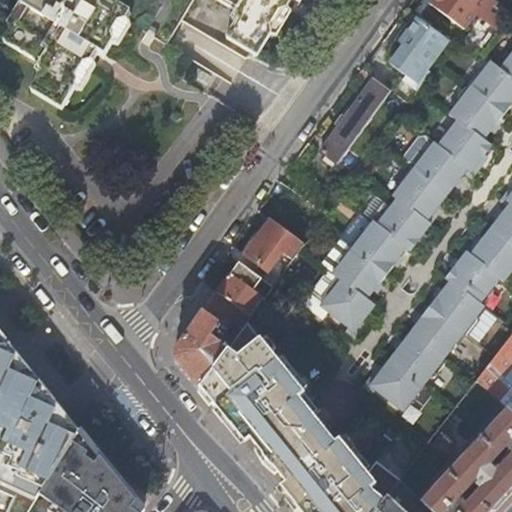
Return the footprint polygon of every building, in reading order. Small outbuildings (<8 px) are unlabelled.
[(24,0),(21,6),(23,7),(2,41),(38,64),(34,71),(40,75),(30,91),(60,110),(96,52),(104,57),(130,14),(107,0),(24,0)] [(213,0),(233,12),(228,20),(234,24),(224,40),(254,58),(290,1),(297,5),(300,0),(213,0)] [(418,84),(449,42),(417,19),(386,61),(418,84)] [(319,299),(346,320),(353,326),(365,310),(372,300),(369,297),(374,291),(380,283),(381,282),(395,264),(401,256),(407,248),(411,250),(418,240),(426,231),(431,224),(428,221),(441,204),(455,185),(462,177),(464,174),(468,169),(471,172),(484,156),(492,146),(484,140),(490,132),(496,124),(511,105),(511,103),(511,51),(508,53),(497,67),(490,61),(482,71),(478,71),(455,100),(456,104),(449,113),(454,117),(444,131),(444,136),(438,143),(434,140),(427,149),(421,149),(398,178),(399,183),(392,192),(396,195),(390,204),(385,205),(374,218),(373,217),(365,226),(361,227),(338,255),(338,260),(332,267),(337,272),(326,287),(326,291),(319,299)] [(379,106),(397,119),(407,104),(361,69),(356,76),(367,85),(320,149),(337,162),(379,106)] [(501,127),(496,124),(490,132),(494,135),(501,127)] [(487,158),(484,156),(471,172),(468,169),(464,174),(471,180),(487,158)] [(466,180),(462,177),(455,185),(459,188),(466,180)] [(293,191),(325,215),(335,203),(302,179),(293,191)] [(511,182),(498,201),(506,208),(510,202),(506,199),(511,191),(511,182)] [(369,382),(375,387),(401,408),(409,399),(413,398),(426,383),(424,381),(430,373),(434,372),(445,356),(448,358),(453,350),(457,350),(479,322),(479,317),(487,307),(486,306),(496,293),(496,286),(501,279),(505,282),(511,272),(511,191),(506,199),(510,202),(506,208),(504,210),(498,218),(483,237),(469,255),(465,252),(460,259),(453,268),(445,277),(448,280),(442,287),(436,295),(422,313),(417,320),(415,322),(401,340),(395,348),(381,366),(369,382)] [(444,207),(441,204),(428,221),(431,224),(444,207)] [(493,215),(498,218),(504,210),(500,206),(493,215)] [(303,244),(270,219),(244,254),(266,270),(280,251),(292,260),(303,244)] [(430,234),(426,231),(418,240),(422,244),(430,234)] [(479,234),(465,252),(469,255),(483,237),(479,234)] [(448,265),(453,268),(460,259),(455,255),(448,265)] [(401,256),(395,264),(398,267),(405,259),(401,256)] [(216,292),(250,316),(263,299),(251,291),(254,287),(260,279),(238,263),(216,292)] [(271,287),(278,279),(266,270),(260,279),(265,282),(271,287)] [(254,287),(266,295),(271,287),(265,282),(260,279),(254,287)] [(380,283),(374,291),(378,293),(384,285),(381,282),(380,283)] [(432,292),(436,295),(442,287),(438,284),(432,292)] [(176,358),(198,386),(245,322),(248,319),(250,316),(216,292),(207,304),(176,347),(176,358)] [(353,326),(346,320),(342,326),(352,334),(368,313),(365,310),(353,326)] [(411,319),(415,322),(417,320),(422,313),(418,310),(411,319)] [(373,511),(399,480),(377,462),(371,472),(354,451),(344,440),(319,409),(320,408),(271,352),(261,341),(245,322),(198,386),(202,391),(205,388),(217,404),(214,406),(230,425),(233,423),(247,441),(252,438),(259,447),(281,474),(288,483),(284,487),(299,505),(296,507),(299,511),(373,511)] [(511,334),(476,381),(508,411),(511,414),(511,334)] [(261,341),(271,352),(276,348),(266,336),(261,341)] [(391,345),(395,348),(401,340),(397,337),(391,345)] [(0,494),(14,503),(7,511),(29,511),(39,496),(77,436),(0,342),(0,494)] [(371,392),(375,387),(369,382),(381,366),(377,362),(361,384),(371,392)] [(511,440),(511,414),(508,411),(423,502),(434,511),(444,511),(471,483),(475,487),(464,498),(468,502),(458,511),(489,511),(511,487),(511,453),(496,470),(490,464),(511,440)] [(142,511),(80,430),(77,436),(39,496),(62,511),(142,511)] [(344,440),(354,451),(358,448),(348,436),(344,440)] [(278,476),(281,474),(259,447),(257,449),(261,456),(265,462),(273,471),(278,476)] [(434,511),(423,502),(399,480),(373,511),(434,511)]
